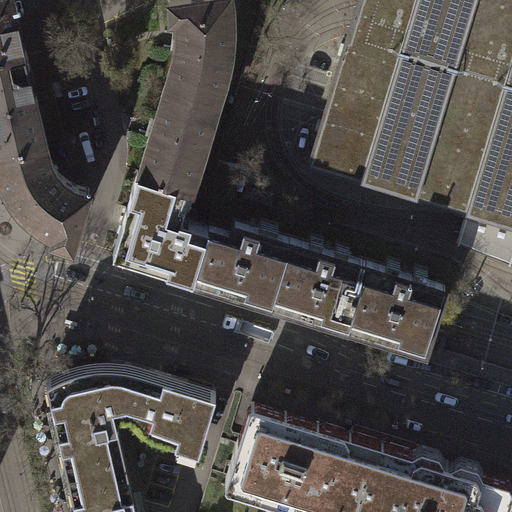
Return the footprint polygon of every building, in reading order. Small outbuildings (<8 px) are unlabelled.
[(0,0),(0,51),(26,44),(17,0),(0,0)] [(161,83),(205,97),(210,78),(216,79),(225,41),(220,40),(220,6),(229,6),(228,0),(164,0),(165,1),(166,18),(172,17),(171,44),(161,83)] [(511,0),(357,0),(357,3),(351,22),(309,163),(466,210),(511,224),(511,0)] [(0,51),(0,148),(43,138),(40,124),(26,44),(0,51)] [(134,170),(178,184),(184,164),(190,166),(207,114),(200,112),(205,97),(161,83),(134,170)] [(45,153),(43,138),(0,148),(0,185),(5,193),(16,208),(21,212),(35,224),(50,232),(48,236),(69,242),(81,203),(85,187),(70,182),(60,174),(51,165),(45,153)] [(178,184),(134,170),(126,197),(118,223),(110,250),(190,275),(205,224),(176,215),(179,203),(173,201),(178,184)] [(511,224),(466,210),(457,241),(510,261),(511,262),(511,224)] [(267,298),(286,237),(231,220),(228,231),(205,224),(190,275),(223,285),(267,298)] [(343,322),(362,260),(286,237),(267,298),(300,308),(343,322)] [(362,260),(343,322),(378,332),(425,347),(444,285),(362,260)] [(128,410),(132,414),(126,401),(123,388),(123,378),(123,368),(125,361),(114,360),(95,360),(80,363),(70,366),(60,370),(47,377),(68,470),(126,455),(119,426),(118,420),(119,415),(120,412),(128,410)] [(216,387),(125,361),(123,368),(123,378),(123,388),(126,401),(132,414),(135,418),(138,421),(148,428),(155,431),(199,444),(216,387)] [(509,511),(511,503),(511,476),(481,468),(479,458),(461,453),(454,460),(446,457),(440,446),(428,442),(424,441),(415,446),(344,426),(281,408),(249,398),(237,438),(225,482),(252,489),(276,496),(276,494),(289,498),(303,502),(302,507),(320,511),(509,511)] [(136,511),(126,455),(68,470),(75,511),(136,511)]
